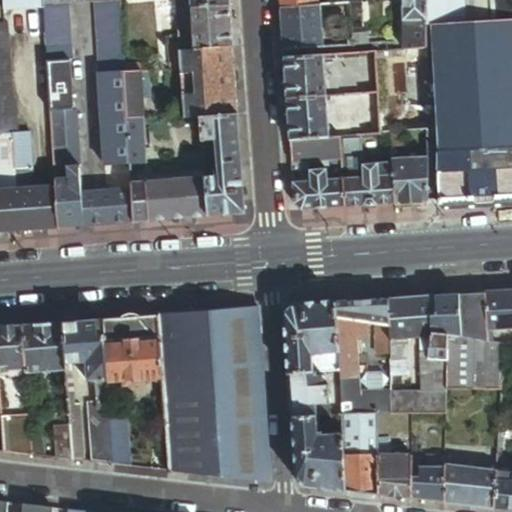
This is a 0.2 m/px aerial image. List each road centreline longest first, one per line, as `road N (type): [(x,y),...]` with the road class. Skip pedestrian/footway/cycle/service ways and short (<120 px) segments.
road 1 (residential): [(0,474),(318,511)]
road 2 (secondary): [(0,282),(272,263)]
road 3 (residential): [(254,0),(272,263)]
road 4 (secondary): [(272,263),(511,246)]
